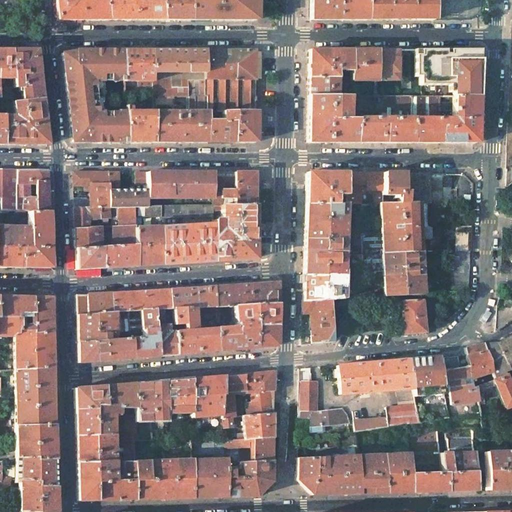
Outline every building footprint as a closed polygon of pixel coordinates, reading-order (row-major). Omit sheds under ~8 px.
[(54,0),(57,20),(107,20),(105,0),(54,0)] [(105,0),(107,20),(164,21),(160,0),(105,0)] [(160,0),(164,21),(188,21),(188,0),(160,0)] [(188,0),(188,21),(208,20),(207,0),(188,0)] [(207,0),(208,20),(212,20),(212,4),(224,4),(224,0),(207,0)] [(212,4),(212,20),(251,20),(256,20),(256,0),(224,0),(224,4),(212,4)] [(308,0),(308,20),(337,20),(337,0),(308,0)] [(340,0),(340,20),(365,20),(364,0),(340,0)] [(387,0),(364,0),(365,20),(387,20),(387,0)] [(387,0),(387,20),(391,20),(392,1),(405,2),(405,0),(387,0)] [(409,2),(409,20),(432,20),(432,0),(405,0),(405,2),(409,2)] [(392,1),(391,20),(409,20),(409,2),(405,2),(392,1)] [(441,49),(410,49),(411,71),(444,72),(444,97),(451,97),(476,97),(477,50),(441,49)] [(9,50),(0,50),(0,79),(12,79),(11,71),(9,50)] [(11,71),(37,70),(35,50),(9,50),(11,71)] [(97,111),(96,98),(101,97),(102,90),(95,90),(95,81),(110,81),(123,81),(122,59),(122,50),(79,50),(60,54),(70,143),(85,142),(99,143),(126,143),(125,111),(97,111)] [(123,81),(123,82),(151,81),(151,73),(151,50),(122,50),(122,59),(123,81)] [(204,50),(151,50),(151,73),(204,72),(204,50)] [(204,80),(254,80),(255,50),(204,50),(204,72),(204,80)] [(308,50),(307,78),(335,78),(336,71),(350,71),(350,50),(308,50)] [(350,81),(375,81),(375,50),(350,50),(350,71),(350,74),(350,78),(350,81)] [(397,80),(397,50),(375,50),(375,81),(397,81),(397,80)] [(11,71),(12,79),(13,87),(13,88),(18,88),(19,87),(19,76),(37,74),(37,70),(11,71)] [(204,72),(151,73),(151,81),(152,87),(152,96),(173,96),(178,96),(186,96),(205,97),(204,80),(204,72)] [(20,91),(21,101),(40,98),(37,74),(19,76),(19,87),(18,88),(18,92),(20,91)] [(335,78),(307,78),(307,96),(328,96),(344,96),(345,78),(340,78),(335,78)] [(0,79),(0,98),(2,98),(11,98),(10,88),(13,87),(12,79),(0,79)] [(221,112),(233,112),(254,111),(254,80),(204,80),(205,97),(207,97),(207,112),(221,112)] [(152,87),(123,87),(124,93),(124,95),(133,96),(152,96),(152,87)] [(124,95),(125,111),(128,111),(128,107),(152,107),(152,96),(133,96),(124,95)] [(152,107),(152,111),(173,111),(173,102),(173,96),(152,96),(152,107)] [(186,102),(186,111),(207,112),(207,97),(205,97),(186,96),(186,102)] [(307,96),(307,115),(327,115),(328,112),(328,96),(307,96)] [(328,112),(346,112),(347,112),(347,96),(344,96),(328,96),(328,112)] [(355,96),(355,110),(383,110),(383,96),(374,96),(355,96)] [(383,110),(411,110),(410,97),(383,96),(383,110)] [(410,119),(410,143),(438,143),(438,119),(439,111),(439,97),(410,97),(411,110),(410,119)] [(439,111),(451,111),(451,97),(444,97),(439,97),(439,111)] [(451,111),(451,119),(454,119),(475,119),(476,97),(451,97),(451,111)] [(12,116),(1,116),(1,145),(46,145),(40,98),(21,101),(12,102),(11,103),(12,116)] [(125,111),(126,143),(152,143),(152,111),(128,111),(125,111)] [(152,111),(152,143),(206,143),(206,121),(207,112),(186,111),(173,111),(152,111)] [(233,112),(233,143),(254,143),(254,111),(233,112)] [(221,112),(221,121),(229,121),(230,143),(233,143),(233,112),(221,112)] [(331,119),(346,119),(346,112),(328,112),(327,115),(327,143),(330,143),(331,119)] [(307,115),(306,143),(327,143),(327,115),(307,115)] [(331,119),(330,143),(356,143),(355,119),(346,119),(331,119)] [(382,119),(355,119),(356,143),(382,143),(382,119)] [(410,119),(382,119),(382,143),(410,143),(410,119)] [(442,128),(455,128),(454,119),(451,119),(438,119),(438,143),(441,143),(442,128)] [(441,143),(474,143),(475,119),(454,119),(455,128),(442,128),(441,143)] [(206,121),(206,143),(230,143),(229,121),(221,121),(206,121)] [(0,211),(16,212),(16,170),(0,169),(0,211)] [(16,170),(16,212),(27,212),(48,213),(46,169),(16,170)] [(88,172),(71,172),(72,185),(88,186),(88,172)] [(88,186),(72,185),(72,191),(88,191),(88,201),(86,199),(72,199),(73,208),(108,207),(107,172),(88,172),(88,186)] [(118,190),(117,173),(107,172),(108,207),(118,207),(133,207),(146,206),(146,190),(118,190)] [(146,184),(146,172),(134,172),(134,185),(146,184)] [(184,198),(185,173),(146,172),(146,184),(146,190),(146,206),(159,206),(163,206),(164,199),(184,198)] [(213,198),(213,172),(185,173),(184,198),(213,198)] [(213,205),(253,205),(254,173),(213,172),(213,198),(213,205)] [(305,173),(304,205),(324,204),(335,204),(335,195),(344,195),(344,191),(344,184),(345,173),(305,173)] [(382,173),(345,173),(344,184),(365,185),(365,190),(382,190),(382,173)] [(406,173),(382,173),(382,190),(381,195),(395,195),(395,198),(397,198),(397,203),(399,203),(405,203),(406,173)] [(429,173),(406,173),(405,203),(418,203),(429,203),(429,193),(429,173)] [(444,189),(469,195),(472,183),(447,177),(444,189)] [(365,190),(344,191),(344,195),(344,204),(358,204),(360,204),(367,204),(379,203),(381,203),(381,195),(382,190),(365,190)] [(442,193),(429,193),(429,203),(442,203),(442,193)] [(379,203),(380,227),(399,226),(399,203),(397,203),(381,203),(379,203)] [(419,228),(418,203),(405,203),(399,203),(399,226),(400,228),(419,228)] [(304,205),(303,226),(323,225),(324,204),(304,205)] [(343,226),(344,204),(335,204),(324,204),(323,225),(343,226)] [(159,206),(160,217),(213,216),(213,205),(163,206),(159,206)] [(220,238),(253,236),(253,205),(221,205),(221,220),(220,238)] [(133,207),(134,216),(160,217),(159,206),(146,206),(133,207)] [(108,207),(73,208),(73,229),(88,228),(88,220),(109,218),(108,207)] [(133,207),(118,207),(118,227),(134,226),(134,216),(133,207)] [(0,267),(19,268),(49,268),(48,213),(27,212),(27,214),(28,228),(19,228),(0,227),(0,267)] [(212,242),(253,239),(253,236),(220,238),(221,220),(213,220),(212,242)] [(212,224),(159,227),(160,265),(212,261),(212,242),(212,224)] [(134,226),(112,227),(112,247),(134,246),(134,226)] [(134,229),(134,266),(160,265),(159,227),(134,229)] [(100,247),(99,228),(88,228),(73,229),(74,249),(100,247)] [(303,253),(322,252),(323,232),(323,228),(303,229),(303,253)] [(420,252),(419,228),(400,228),(400,230),(401,253),(420,252)] [(380,231),(381,254),(401,253),(400,230),(380,231)] [(361,255),(381,254),(380,231),(360,234),(361,252),(361,255)] [(323,232),(322,252),(342,252),(343,233),(323,232)] [(253,239),(212,242),(212,261),(253,259),(253,239)] [(112,247),(100,247),(101,269),(134,266),(134,246),(112,247)] [(100,247),(74,249),(74,270),(101,269),(100,247)] [(444,251),(443,292),(465,291),(468,290),(470,251),(444,251)] [(302,264),(302,277),(322,276),(322,272),(341,271),(342,252),(322,252),(303,253),(302,264)] [(420,252),(401,253),(402,274),(421,272),(420,252)] [(382,271),(382,276),(402,274),(401,253),(381,254),(382,271)] [(361,255),(361,272),(382,271),(381,254),(361,255)] [(341,284),(341,277),(341,271),(322,272),(322,276),(302,277),(302,279),(301,301),(329,299),(341,299),(341,284)] [(402,274),(382,276),(382,284),(402,282),(402,278),(402,274)] [(382,284),(383,296),(399,295),(422,293),(421,278),(402,278),(402,282),(382,284)] [(242,305),(276,303),(276,282),(213,286),(214,307),(237,306),(242,305)] [(362,282),(341,284),(341,299),(362,297),(362,282)] [(214,307),(213,286),(194,288),(195,307),(214,307)] [(190,308),(187,288),(168,289),(170,308),(190,308)] [(170,308),(168,289),(109,294),(111,313),(113,313),(120,312),(127,311),(153,310),(170,308)] [(109,294),(86,295),(86,314),(111,313),(109,294)] [(86,314),(86,295),(74,295),(75,315),(86,314)] [(0,296),(0,336),(9,337),(13,334),(18,330),(19,327),(18,317),(27,317),(30,316),(30,297),(26,297),(0,296)] [(50,328),(50,298),(30,297),(30,316),(30,326),(31,329),(31,333),(50,331),(50,328)] [(300,307),(300,314),(307,313),(309,344),(333,342),(332,335),(332,331),(329,299),(301,301),(300,307)] [(401,327),(402,334),(425,332),(424,325),(422,300),(399,301),(401,327)] [(254,326),(275,325),(275,315),(276,303),(254,304),(254,323),(254,326)] [(215,329),(216,351),(250,348),(250,329),(235,330),(235,324),(254,323),(254,304),(242,305),(237,306),(233,307),(234,327),(215,329)] [(496,310),(494,332),(511,320),(511,307),(511,306),(496,310)] [(170,308),(175,355),(216,351),(215,329),(194,330),(193,319),(214,318),(214,307),(195,307),(190,308),(170,308)] [(153,310),(157,356),(175,355),(170,308),(153,310)] [(129,338),(131,359),(157,356),(153,310),(127,311),(128,331),(129,338)] [(121,332),(128,331),(127,311),(120,312),(121,332)] [(86,314),(75,315),(76,342),(96,340),(95,334),(113,333),(113,313),(111,313),(86,314)] [(300,314),(299,345),(309,344),(307,313),(300,314)] [(250,329),(250,348),(254,348),(254,326),(254,323),(235,324),(235,330),(250,329)] [(254,326),(254,348),(274,346),(275,325),(254,326)] [(30,326),(19,327),(18,330),(13,334),(12,338),(31,337),(31,333),(31,329),(30,326)] [(31,337),(12,338),(13,360),(13,370),(32,369),(51,368),(50,331),(31,333),(31,337)] [(99,341),(100,361),(104,361),(102,340),(114,340),(113,333),(95,334),(96,340),(99,341)] [(511,335),(497,343),(509,370),(511,368),(511,335)] [(102,340),(104,361),(131,359),(129,338),(114,340),(102,340)] [(99,341),(76,342),(77,363),(100,361),(99,341)] [(490,371),(493,380),(505,375),(504,372),(509,370),(497,343),(482,344),(464,348),(465,354),(467,366),(470,382),(474,381),(473,377),(490,371)] [(459,367),(457,355),(441,357),(444,370),(445,370),(459,367)] [(411,396),(443,393),(439,372),(440,372),(437,357),(405,360),(410,388),(411,396)] [(12,360),(4,360),(5,366),(5,371),(13,370),(13,360),(12,360)] [(405,360),(335,366),(337,395),(395,390),(410,388),(405,360)] [(459,367),(445,370),(447,389),(448,406),(477,400),(474,386),(470,388),(470,382),(467,366),(459,367)] [(13,370),(14,394),(32,394),(32,397),(52,397),(51,368),(32,369),(13,370)] [(309,368),(298,369),(297,381),(297,404),(297,411),(315,412),(315,411),(316,381),(310,381),(310,374),(308,374),(309,368)] [(273,371),(222,376),(221,415),(220,418),(230,417),(232,417),(231,395),(249,393),(272,391),(273,371)] [(511,380),(508,382),(505,375),(493,380),(492,380),(494,385),(504,408),(511,404),(511,380)] [(191,418),(221,415),(222,376),(190,378),(191,413),(191,418)] [(165,414),(191,413),(190,378),(164,381),(165,414)] [(482,391),(494,385),(492,380),(480,384),(474,386),(477,400),(477,405),(484,404),(482,391)] [(150,422),(165,422),(165,414),(164,381),(134,383),(134,408),(134,414),(134,422),(150,422)] [(102,406),(117,406),(117,408),(134,408),(134,383),(103,386),(102,406)] [(73,388),(74,410),(94,410),(94,406),(100,406),(100,386),(73,388)] [(102,406),(103,386),(100,386),(100,406),(94,406),(94,410),(74,410),(74,413),(94,413),(113,413),(114,413),(118,413),(117,408),(117,406),(102,406)] [(410,388),(395,390),(397,406),(412,405),(410,388)] [(244,404),(245,416),(271,413),(272,402),(272,401),(272,391),(249,393),(250,403),(244,404)] [(422,405),(442,404),(442,395),(422,396),(422,405)] [(14,402),(14,426),(53,425),(52,400),(14,401),(14,402)] [(397,406),(383,408),(384,418),(352,421),(353,432),(356,432),(376,428),(380,428),(384,427),(406,424),(415,422),(412,405),(397,406)] [(315,412),(297,411),(296,418),(307,418),(306,428),(347,424),(345,415),(340,409),(315,411),(315,412)] [(74,413),(74,436),(95,435),(94,413),(74,413)] [(113,434),(113,413),(94,413),(95,435),(113,434)] [(242,433),(243,440),(251,439),(270,437),(271,425),(271,413),(245,416),(241,416),(242,433)] [(124,414),(124,433),(132,433),(135,433),(134,422),(134,414),(124,414)] [(231,428),(230,417),(220,418),(220,429),(231,428)] [(437,431),(407,439),(407,441),(407,453),(409,492),(439,492),(443,492),(473,491),(472,453),(468,424),(446,429),(447,453),(439,453),(437,431)] [(14,426),(14,450),(34,450),(34,454),(53,454),(53,425),(14,426)] [(337,446),(339,456),(356,455),(356,443),(356,432),(353,432),(348,433),(338,434),(335,435),(337,446)] [(124,433),(123,434),(124,461),(133,461),(132,442),(132,433),(124,433)] [(95,435),(74,436),(75,463),(113,461),(113,452),(113,434),(95,435)] [(310,450),(337,446),(335,435),(311,439),(310,450)] [(251,447),(250,462),(270,462),(270,445),(270,437),(251,439),(251,447)] [(224,448),(237,447),(251,447),(251,439),(243,440),(237,440),(225,441),(224,448)] [(237,447),(237,463),(250,462),(251,447),(237,447)] [(34,450),(14,450),(14,452),(14,457),(35,457),(35,460),(53,459),(53,454),(34,454),(34,450)] [(511,451),(507,451),(484,452),(484,490),(511,489),(511,451)] [(407,453),(385,454),(386,473),(382,473),(382,493),(409,492),(407,453)] [(378,454),(356,455),(357,494),(378,493),(378,454)] [(339,456),(295,458),(295,467),(295,480),(310,495),(357,494),(356,455),(339,456)] [(54,473),(53,459),(35,460),(35,457),(14,457),(14,460),(14,480),(36,482),(35,486),(54,487),(54,473)] [(164,460),(133,461),(132,500),(190,498),(190,459),(164,460)] [(224,459),(190,459),(190,498),(254,497),(269,482),(270,462),(250,462),(237,463),(237,469),(232,469),(231,470),(231,477),(225,477),(225,463),(224,463),(224,459)] [(2,470),(2,461),(0,461),(0,486),(9,487),(9,479),(7,479),(6,469),(2,470)] [(96,500),(95,474),(113,474),(113,468),(113,461),(75,463),(76,501),(86,501),(96,500)] [(99,500),(132,500),(133,461),(124,461),(121,462),(121,468),(121,480),(113,480),(98,481),(99,500)] [(113,480),(113,474),(95,474),(96,500),(99,500),(98,481),(113,480)] [(18,488),(54,491),(54,487),(35,486),(36,482),(14,480),(14,483),(18,483),(18,488)] [(0,495),(17,496),(18,488),(9,487),(0,486),(0,495)] [(17,496),(17,511),(18,511),(25,511),(54,511),(54,504),(54,491),(18,488),(17,496)]
